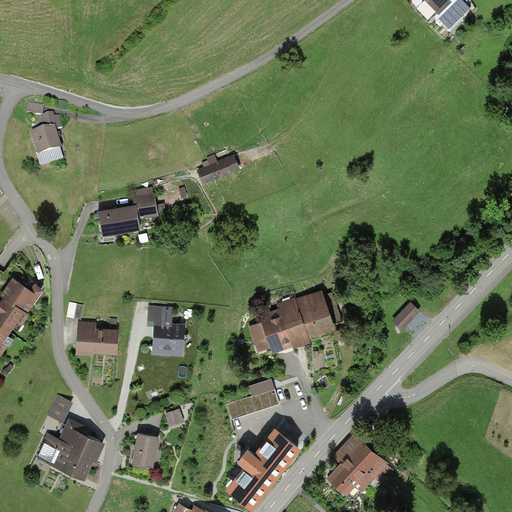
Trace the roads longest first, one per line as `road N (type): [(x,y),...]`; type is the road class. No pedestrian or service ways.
road 1 (residential): [(0,170),(50,251),(64,365),(111,439),(91,511)]
road 2 (unclassified): [(14,82),(137,115),(176,105),(267,58),(349,0)]
road 3 (tertiary): [(511,249),(378,389)]
road 4 (tertiary): [(378,389),(266,511)]
road 5 (residential): [(378,389),(400,399),(468,366),(511,380)]
